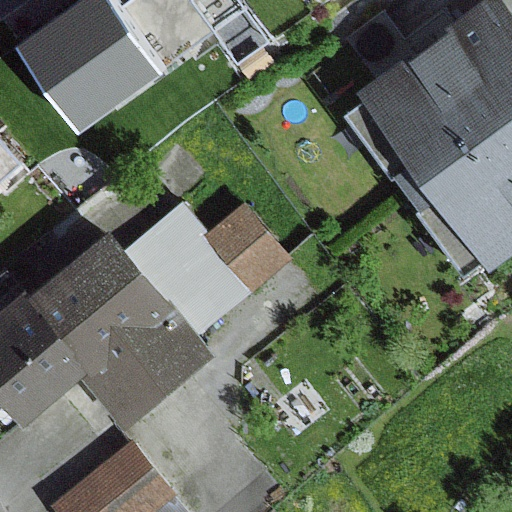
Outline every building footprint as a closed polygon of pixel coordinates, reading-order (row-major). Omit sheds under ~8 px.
[(132,0),(130,2),(128,0),(75,0),(25,38),(90,122),(214,26),(193,0),(132,0)] [(324,0),(306,0),(313,9),(324,0)] [(511,0),(483,0),(371,83),(376,89),(422,153),(401,168),(428,204),(448,189),(495,252),(499,258),(511,248),(511,0)] [(422,153),(376,89),(351,107),(397,171),(401,168),(422,153)] [(0,184),(27,162),(0,130),(0,184)] [(495,252),(448,189),(428,204),(425,206),(471,269),(495,252)] [(136,240),(206,325),(292,255),(247,200),(208,232),(183,202),(136,240)] [(35,289),(98,366),(91,372),(132,422),(224,346),(206,325),(136,240),(120,220),(35,289)] [(0,309),(31,284),(15,264),(0,274),(0,309)] [(0,385),(29,421),(91,372),(98,366),(35,289),(31,284),(0,309),(0,385)] [(136,445),(58,508),(61,511),(152,511),(176,493),(136,445)] [(190,511),(176,493),(152,511),(190,511)]
